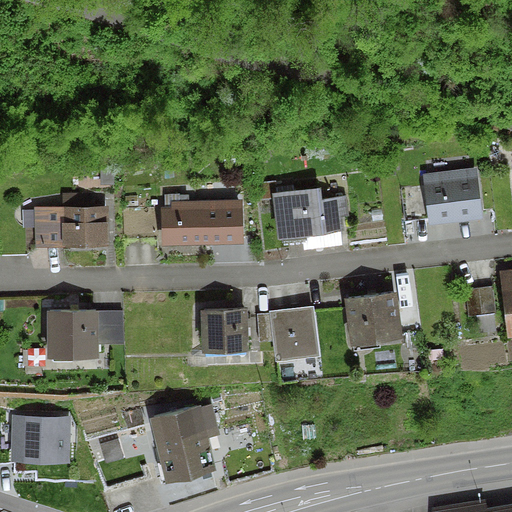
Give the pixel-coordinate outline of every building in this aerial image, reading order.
[(378,149),(380,174),(393,173),(390,149),(378,149)] [(107,163),(91,164),(92,184),(108,184),(107,163)] [(427,193),(412,195),(415,218),(474,211),(470,174),(434,179),(434,184),(426,185),(427,193)] [(315,187),(274,192),(279,235),(302,232),(304,248),(339,243),(335,205),(342,204),(341,197),(317,200),(315,187)] [(37,207),(37,243),(103,242),(102,206),(92,206),(92,202),(78,202),(78,207),(37,207)] [(170,209),(162,209),(163,241),(207,239),(206,208),(192,208),(192,203),(170,203),(170,209)] [(511,271),(502,273),(503,284),(509,330),(511,330),(511,271)] [(490,285),(462,289),(466,316),(493,312),(490,285)] [(391,291),(346,297),(351,341),(352,341),(353,346),(376,343),(375,338),(396,336),(391,291)] [(280,362),(323,355),(316,307),(272,313),(280,362)] [(241,308),(201,309),(203,356),(224,355),(224,353),(243,352),(241,308)] [(93,310),(47,310),(47,354),(93,353),(93,310)] [(267,312),(254,313),(257,341),(270,340),(267,312)] [(41,349),(27,349),(27,364),(41,364),(41,349)] [(138,410),(121,414),(124,427),(141,423),(138,410)] [(158,436),(157,436),(167,475),(209,465),(199,426),(198,426),(195,416),(155,426),(158,436)] [(116,439),(98,444),(103,462),(121,457),(116,439)] [(511,511),(511,509),(496,511),(484,511),(482,501),(430,509),(430,511),(511,511)]
